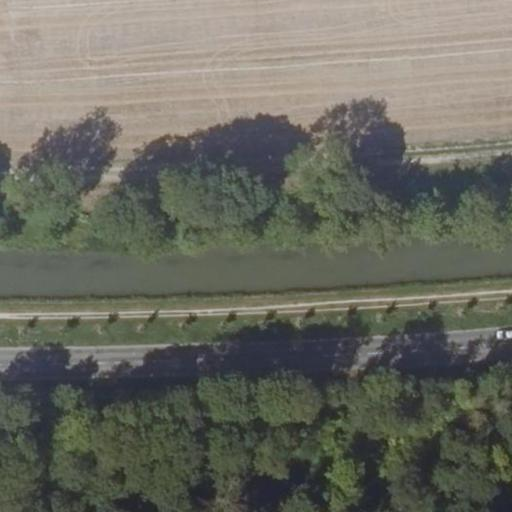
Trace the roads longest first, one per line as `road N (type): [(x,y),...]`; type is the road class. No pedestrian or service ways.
road 1 (tertiary): [(0,363),(203,365),(511,338)]
road 2 (track): [(0,178),(511,153)]
